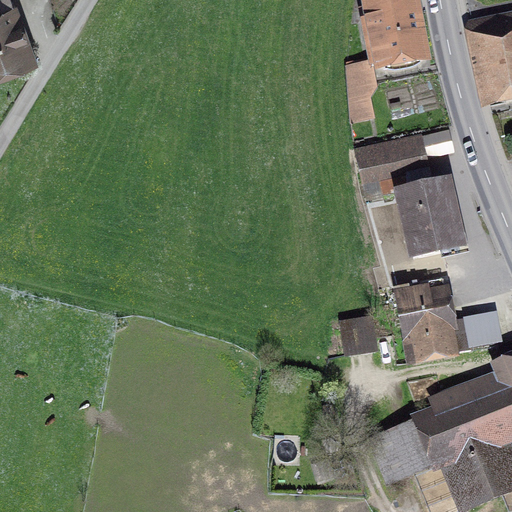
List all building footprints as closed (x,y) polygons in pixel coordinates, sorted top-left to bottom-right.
[(0,0),(0,66),(26,58),(5,0),(0,0)] [(411,2),(360,11),(367,46),(377,44),(382,68),(422,60),(411,2)] [(511,25),(473,34),(486,103),(511,97),(511,25)] [(350,124),(370,120),(362,88),(374,86),(371,68),(346,74),(350,124)] [(417,140),(356,154),(363,187),(379,183),(382,198),(410,192),(407,177),(424,173),(417,140)] [(447,187),(399,198),(413,260),(461,249),(447,187)] [(440,283),(395,292),(404,338),(414,336),(419,362),(471,351),(466,325),(451,327),(446,297),(443,297),(440,283)] [(340,324),(345,356),(376,351),(371,320),(340,324)] [(436,415),(370,442),(387,485),(442,463),(462,511),(511,491),(511,458),(504,439),(511,435),(511,363),(499,369),(502,375),(432,404),(436,415)]
